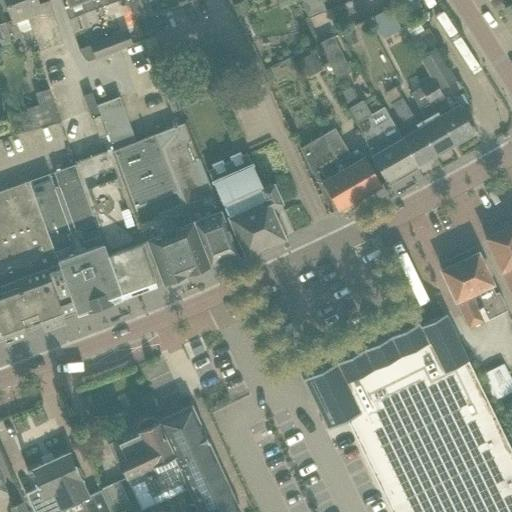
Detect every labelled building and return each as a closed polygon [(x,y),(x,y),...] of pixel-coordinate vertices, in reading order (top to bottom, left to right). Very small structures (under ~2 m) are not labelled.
[(4,0),(8,7),(13,20),(15,20),(20,33),(31,29),(39,51),(62,43),(49,0),(37,5),(34,0),(4,0)] [(85,13),(95,9),(91,0),(65,0),(68,7),(81,2),(85,13)] [(119,0),(91,0),(95,9),(104,6),(102,2),(106,0),(115,0),(116,1),(119,0)] [(128,0),(135,18),(151,12),(146,0),(128,0)] [(300,0),(308,18),(326,11),(321,0),(300,0)] [(242,1),(232,5),(237,16),(247,12),(242,1)] [(400,29),(389,8),(373,17),(384,38),(400,29)] [(467,73),(476,68),(443,9),(435,14),(467,73)] [(0,43),(1,48),(11,45),(4,23),(0,24),(0,43)] [(127,31),(114,36),(119,50),(132,45),(127,31)] [(351,33),(342,38),(347,47),(356,42),(351,33)] [(119,50),(114,36),(90,46),(95,59),(119,50)] [(319,43),(336,79),(351,72),(333,36),(319,43)] [(433,81),(420,88),(453,144),(473,132),(456,102),(449,106),(439,89),(454,80),(437,50),(421,60),(433,81)] [(312,53),(299,60),(305,72),(318,65),(312,53)] [(163,90),(167,101),(176,98),(171,86),(163,90)] [(425,120),(417,125),(434,155),(453,144),(420,88),(410,94),(425,120)] [(96,105),(100,116),(100,117),(123,108),(119,96),(96,105)] [(176,98),(167,101),(172,112),(180,109),(176,98)] [(409,134),(402,138),(401,138),(417,165),(434,155),(417,125),(402,98),(391,105),(401,123),(402,123),(409,134)] [(401,138),(402,138),(389,117),(373,127),(367,117),(371,115),(363,100),(349,108),(371,156),(370,156),(386,183),(417,165),(401,138)] [(100,117),(104,128),(127,120),(123,108),(100,117)] [(98,138),(106,135),(104,128),(100,117),(100,116),(91,119),(98,138)] [(107,135),(108,140),(131,131),(127,120),(104,128),(106,135),(107,135)] [(192,222),(209,265),(237,255),(230,236),(199,158),(185,122),(153,135),(175,191),(188,224),(192,222)] [(381,185),(364,157),(360,151),(351,156),(334,128),(327,132),(328,134),(323,136),(359,198),(381,185)] [(108,140),(111,147),(112,151),(135,142),(131,131),(108,140)] [(328,134),(327,132),(297,149),(316,182),(317,181),(320,182),(327,193),(337,211),(359,198),(323,136),(328,134)] [(135,142),(112,151),(132,208),(159,279),(161,284),(205,267),(209,265),(192,222),(188,224),(175,191),(153,135),(135,142)] [(73,165),(121,295),(122,299),(156,287),(154,281),(159,279),(132,208),(112,151),(111,147),(72,161),(73,165)] [(207,171),(236,238),(245,256),(284,238),(270,208),(280,203),(272,184),(262,189),(246,153),(240,156),(239,152),(229,156),(231,160),(223,164),(222,160),(211,164),(213,168),(207,171)] [(49,174),(28,181),(75,312),(76,315),(122,299),(121,295),(73,165),(53,172),(58,185),(54,187),(49,174)] [(0,338),(2,338),(4,344),(26,335),(24,330),(40,324),(42,330),(64,322),(62,316),(75,312),(28,181),(0,191),(0,338)] [(511,225),(485,239),(511,295),(511,225)] [(490,284),(491,284),(477,253),(476,254),(473,247),(439,264),(442,270),(441,270),(467,328),(483,321),(475,304),(495,294),(490,284)] [(396,334),(320,370),(321,373),(324,371),(332,388),(347,419),(391,511),(511,511),(511,452),(459,345),(445,314),(444,314),(444,315),(438,317),(426,323),(421,326),(420,326),(418,323),(400,332),(396,334)] [(489,400),(511,389),(511,385),(501,362),(477,373),(489,400)] [(157,421),(185,481),(198,511),(233,511),(239,509),(199,423),(191,405),(157,421)] [(151,496),(185,481),(157,421),(157,420),(149,417),(138,422),(136,428),(137,430),(113,441),(113,442),(107,445),(115,461),(118,460),(125,476),(126,476),(130,485),(143,480),(151,496)] [(69,453),(27,473),(28,476),(29,475),(36,489),(25,494),(33,511),(57,511),(81,501),(86,511),(111,511),(101,491),(88,497),(80,481),(82,480),(69,453)] [(11,511),(27,511),(23,501),(9,507),(11,511)]
